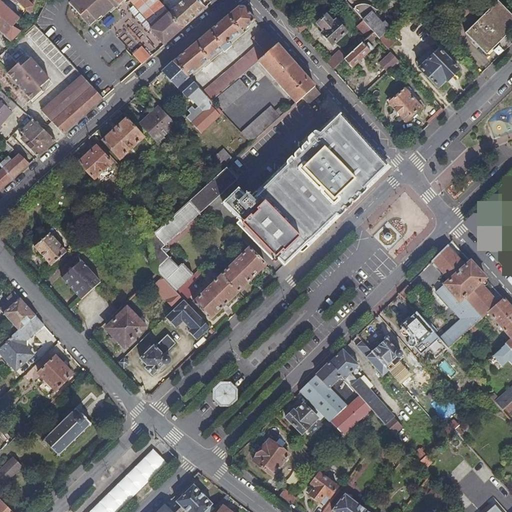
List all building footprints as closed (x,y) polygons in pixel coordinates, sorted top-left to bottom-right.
[(12,0),(25,11),(29,14),(33,7),(30,5),(24,0),(12,0)] [(102,18),(85,0),(72,0),(68,4),(88,27),(100,17),(101,19),(102,18)] [(128,0),(153,28),(169,13),(157,0),(85,0),(102,18),(113,9),(114,10),(125,0),(128,0)] [(184,0),(169,13),(183,28),(206,8),(198,0),(184,0)] [(398,13),(403,18),(417,5),(413,0),(398,13)] [(497,0),(465,32),(486,54),(511,29),(511,14),(498,0),(497,0)] [(0,30),(11,41),(26,26),(25,25),(21,21),(0,1),(0,30)] [(173,63),(187,78),(220,50),(223,54),(231,48),(228,44),(255,21),(244,8),(240,7),(173,63)] [(29,14),(25,11),(21,21),(25,25),(30,15),(29,14)] [(153,28),(151,30),(164,45),(183,28),(169,13),(153,28)] [(386,33),(388,31),(371,13),(362,20),(364,21),(373,32),(375,34),(379,39),(386,33)] [(334,22),(326,14),(317,22),(324,30),(321,33),(332,44),(347,32),(336,20),(334,22)] [(308,23),(303,17),(294,26),(298,32),(308,23)] [(368,37),(372,34),(373,32),(364,21),(358,26),(368,37)] [(459,38),(450,29),(444,34),(453,43),(459,38)] [(210,104),(244,76),(245,73),(244,72),(248,69),(252,70),(260,63),(279,47),(263,30),(252,40),(258,47),(201,93),(210,104)] [(389,49),(396,43),(386,33),(379,39),(389,49)] [(148,47),(152,53),(162,46),(157,40),(148,47)] [(350,53),(346,56),(344,59),(351,67),(372,48),(367,43),(364,45),(362,43),(350,53)] [(350,53),(341,44),(333,51),(341,61),(344,59),(346,56),(350,53)] [(142,47),(134,54),(143,64),(149,59),(151,57),(142,47)] [(298,68),(279,47),(260,63),(296,103),(302,97),(314,86),(298,68)] [(458,71),(439,50),(419,68),(437,87),(446,79),(447,81),(458,71)] [(341,61),(333,51),(323,59),(332,69),(341,61)] [(387,71),(393,66),(399,61),(391,52),(380,63),(387,71)] [(143,64),(134,54),(133,55),(142,65),(143,64)] [(21,64),(10,73),(35,101),(46,91),(42,87),(51,79),(33,58),(23,67),(21,64)] [(185,118),(199,134),(221,115),(210,104),(201,93),(187,78),(173,63),(168,68),(163,72),(186,97),(188,96),(198,107),(194,110),(191,108),(187,111),(190,114),(185,118)] [(387,71),(384,74),(387,77),(396,69),(393,66),(387,71)] [(241,81),(213,103),(222,113),(249,91),(241,81)] [(314,86),(302,97),(308,104),(321,93),(314,86)] [(104,99),(93,87),(53,122),(64,135),(77,124),(104,99)] [(420,107),(402,88),(387,101),(405,121),(420,107)] [(0,129),(3,126),(1,124),(19,105),(4,91),(0,95),(0,129)] [(283,115),(274,105),(239,136),(248,146),(283,115)] [(176,127),(161,109),(142,125),(157,143),(176,127)] [(240,188),(225,203),(242,220),(277,258),(285,265),(385,168),(367,148),(339,116),(320,134),(315,131),(311,134),(315,139),(253,201),(240,188)] [(58,141),(34,119),(18,135),(22,138),(24,136),(32,142),(27,147),(38,158),(45,152),(58,141)] [(144,139),(128,120),(103,142),(119,160),(144,139)] [(111,165),(96,148),(78,164),(93,181),(111,165)] [(224,149),(219,155),(227,163),(233,158),(224,149)] [(31,164),(21,154),(13,162),(9,158),(0,166),(0,192),(26,169),(31,164)] [(68,167),(75,161),(71,155),(63,162),(68,167)] [(225,168),(216,158),(209,163),(219,174),(225,168)] [(189,202),(167,222),(146,241),(149,245),(157,271),(160,274),(176,290),(194,273),(184,262),(180,265),(168,251),(172,248),(168,243),(239,178),(228,165),(225,168),(219,174),(195,196),(189,202)] [(131,172),(126,166),(121,170),(126,175),(131,172)] [(189,202),(195,196),(190,190),(184,196),(189,202)] [(102,224),(106,228),(122,214),(118,209),(102,224)] [(94,238),(106,228),(102,224),(91,233),(94,238)] [(51,234),(37,246),(54,265),(68,253),(51,234)] [(486,312),(498,302),(480,281),(484,278),(474,266),(469,261),(465,264),(447,244),(430,260),(448,280),(436,290),(460,317),(437,338),(446,348),(465,331),(481,317),(486,312)] [(266,264),(249,247),(222,274),(239,291),(266,264)] [(84,262),(65,279),(84,301),(103,284),(84,262)] [(191,283),(202,272),(199,268),(194,273),(176,290),(185,299),(196,288),(191,283)] [(176,290),(160,274),(151,283),(176,308),(185,299),(176,290)] [(239,291),(222,274),(194,301),(211,318),(239,291)] [(398,293),(401,297),(410,288),(406,284),(398,293)] [(10,301),(1,309),(19,330),(36,315),(15,291),(7,298),(10,301)] [(498,302),(486,312),(509,338),(511,336),(511,309),(502,298),(498,302)] [(211,326),(185,299),(176,308),(167,317),(177,327),(184,320),(192,329),(190,331),(198,339),(211,326)] [(431,331),(435,328),(418,309),(414,312),(417,315),(431,331)] [(129,311),(109,330),(126,348),(146,329),(129,311)] [(417,315),(414,312),(400,324),(402,326),(400,328),(421,352),(427,346),(436,356),(446,348),(437,338),(431,331),(417,315)] [(6,341),(0,347),(0,349),(17,369),(34,353),(28,347),(28,339),(44,324),(36,315),(19,330),(6,341)] [(481,317),(465,331),(469,335),(484,322),(481,317)] [(148,366),(146,368),(153,375),(165,365),(167,365),(169,366),(171,365),(172,363),(173,361),(173,359),(172,357),(171,356),(169,355),(167,355),(165,356),(164,355),(177,343),(169,335),(157,347),(155,345),(154,347),(151,350),(149,348),(140,356),(148,366)] [(488,396),(500,409),(511,399),(511,336),(509,338),(497,349),(491,354),(496,359),(504,352),(508,357),(506,358),(511,365),(511,383),(496,397),(491,392),(488,395),(488,396)] [(386,339),(372,352),(385,366),(396,356),(397,357),(399,357),(400,356),(401,354),(401,353),(400,351),(399,351),(397,351),(386,339)] [(355,345),(382,376),(388,370),(385,366),(372,352),(361,340),(355,345)] [(494,346),(484,355),(487,358),(491,354),(497,349),(494,346)] [(357,394),(363,388),(357,381),(365,374),(342,348),(329,362),(347,383),(357,394)] [(38,373),(56,391),(62,385),(72,374),(55,357),(38,373)] [(130,362),(125,357),(119,363),(124,369),(130,365),(130,362)] [(447,378),(454,373),(444,360),(437,365),(447,378)] [(337,391),(347,383),(329,362),(315,375),(299,392),(307,400),(323,416),(343,436),(371,411),(370,409),(364,403),(352,413),(339,399),(342,397),(337,391)] [(479,376),(474,370),(469,374),(474,379),(479,376)] [(409,381),(401,372),(395,378),(409,394),(418,386),(411,379),(409,381)] [(213,397),(227,411),(244,393),(229,379),(213,397)] [(60,394),(66,388),(62,385),(56,391),(60,394)] [(357,394),(363,401),(372,393),(366,386),(363,388),(357,394)] [(379,401),(372,393),(363,401),(364,403),(370,409),(379,401)] [(323,416),(307,400),(295,412),(294,410),(286,417),(302,434),(317,418),(319,420),(323,416)] [(407,433),(379,401),(370,409),(371,411),(386,428),(392,434),(398,441),(407,433)] [(472,412),(468,407),(462,411),(464,412),(467,416),(472,412)] [(59,425),(51,433),(50,432),(48,433),(50,434),(45,439),(44,438),(43,439),(44,439),(44,440),(43,441),(43,442),(44,442),(45,441),(57,454),(56,454),(58,456),(59,455),(60,456),(61,455),(60,454),(65,450),(66,450),(67,449),(66,448),(74,440),(75,441),(76,440),(75,439),(84,431),(84,432),(85,432),(86,431),(85,430),(89,426),(90,427),(92,425),(91,425),(91,424),(92,423),(91,422),(90,424),(87,420),(88,419),(81,412),(79,413),(77,410),(78,409),(77,408),(76,408),(76,409),(75,409),(74,408),(73,409),(73,410),(74,410),(70,414),(69,413),(68,414),(67,414),(69,416),(60,423),(59,422),(58,424),(59,425)] [(210,425),(217,418),(209,410),(203,418),(210,425)] [(458,426),(453,421),(441,431),(443,432),(447,437),(454,430),(458,426)] [(454,430),(459,436),(462,434),(460,430),(462,428),(459,424),(458,426),(454,430)] [(392,434),(386,428),(377,440),(384,445),(392,434)] [(269,440),(252,461),(272,477),(281,465),(284,466),(286,463),(284,461),(288,455),(269,440)] [(431,461),(426,455),(417,462),(422,469),(431,461)] [(0,487),(1,488),(22,469),(13,460),(12,461),(7,456),(0,462),(0,487)] [(364,457),(344,483),(351,489),(371,463),(364,457)] [(309,494),(323,505),(337,487),(319,473),(309,486),(313,490),(309,494)] [(209,511),(210,511),(208,509),(211,506),(193,486),(175,502),(177,503),(170,511),(165,506),(158,511),(209,511)] [(290,506),(295,499),(284,491),(279,497),(290,506)] [(362,511),(365,509),(345,495),(332,511),(362,511)] [(0,511),(10,511),(0,501),(0,511)]
